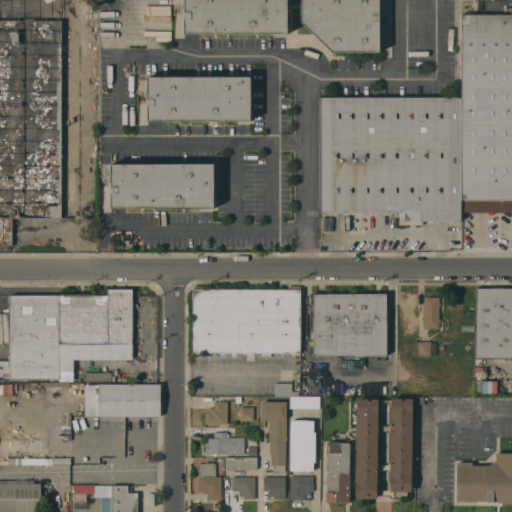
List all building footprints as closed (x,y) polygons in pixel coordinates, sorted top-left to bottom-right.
[(61,217),(60,0),(0,0),(0,248),(11,248),(11,217),(61,217)] [(287,0),(287,33),(184,34),(184,0),(287,0)] [(379,0),(379,52),(332,52),(301,21),(301,0),(379,0)] [(170,41),(170,6),(146,5),(146,36),(155,36),(155,41),(170,41)] [(461,97),(461,15),(511,15),(511,212),(461,212),(461,97)] [(250,77),(251,121),(148,121),(148,77),(250,77)] [(461,221),(423,221),(423,224),(422,225),(400,225),(399,224),(399,213),(320,213),(320,97),(461,97),(461,212),(461,221)] [(214,164),(214,208),(111,208),(110,164),(214,164)] [(511,358),(474,358),(475,288),(511,287),(511,358)] [(10,295),(107,295),(107,289),(132,289),(132,359),(73,359),(73,371),(59,371),(59,379),(10,379),(10,295)] [(300,290),(300,353),(193,352),(193,289),(300,290)] [(386,294),(386,355),(313,355),(313,294),(386,294)] [(424,328),(424,297),(439,297),(439,319),(440,319),(440,322),(438,322),(438,328),(424,328)] [(430,355),(418,355),(418,342),(430,342),(430,355)] [(111,373),(111,381),(102,381),(85,381),(85,372),(111,373)] [(0,395),(12,395),(11,384),(0,383),(0,395)] [(274,396),(274,383),(291,383),(291,391),(300,391),(300,396),(289,396),(274,396)] [(98,385),(160,384),(160,415),(98,416),(98,415),(98,385)] [(85,415),(84,385),(98,385),(98,415),(85,415)] [(300,396),(319,396),(319,408),(289,408),(289,396),(300,396)] [(357,398),(412,398),(411,492),(408,492),(408,495),(393,495),(393,498),(391,498),(388,495),(377,494),(376,498),(355,498),(357,398)] [(286,441),(285,465),(285,472),(272,472),(272,465),(271,465),(271,454),(269,454),(270,441),(268,441),(269,420),(261,420),(261,401),(286,401),(286,441)] [(227,424),(217,424),(217,426),(210,426),(210,424),(205,424),(205,412),(208,412),(208,408),(210,408),(214,408),(214,402),(227,402),(227,424)] [(253,407),(253,420),(240,420),(240,407),(253,407)] [(291,420),(313,421),(313,432),(315,432),(315,462),(313,462),(313,470),(290,470),(291,420)] [(226,455),(226,454),(205,454),(205,443),(208,443),(208,438),(214,438),(214,432),(227,432),(227,437),(244,437),(244,454),(226,455)] [(349,474),(350,474),(349,502),(326,502),(326,492),(327,492),(327,455),(326,455),(326,452),(329,452),(329,442),(350,442),(349,474)] [(511,502),(498,502),(498,501),(456,501),(456,462),(472,462),(472,465),(490,465),(495,461),(496,452),(511,452),(511,502)] [(257,457),(257,469),(224,469),(224,457),(257,457)] [(198,463),(222,464),(222,476),(221,476),(221,496),(222,496),(222,500),(206,500),(207,494),(203,493),(203,491),(198,491),(198,463)] [(254,476),(255,499),(243,499),(243,496),(239,496),(239,490),(232,490),(232,477),(254,476)] [(285,476),(285,498),(274,498),(274,496),(269,496),(269,490),(263,490),(263,476),(285,476)] [(290,499),(290,493),(291,493),(290,476),(312,476),(313,484),(313,491),(308,491),(308,493),(305,493),(305,499),(290,499)] [(0,511),(0,483),(40,483),(40,511),(0,511)] [(111,511),(111,485),(128,485),(128,493),(138,493),(138,511),(111,511)]
